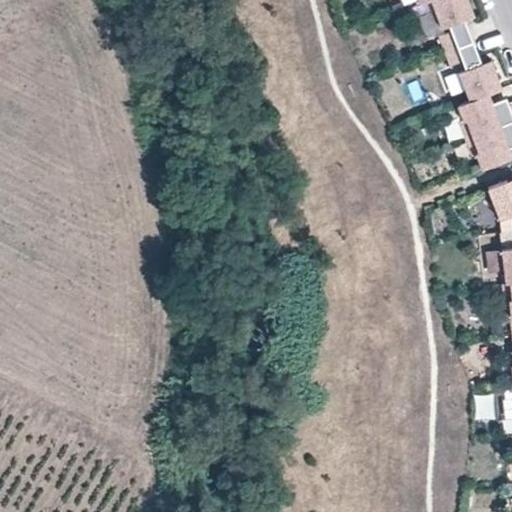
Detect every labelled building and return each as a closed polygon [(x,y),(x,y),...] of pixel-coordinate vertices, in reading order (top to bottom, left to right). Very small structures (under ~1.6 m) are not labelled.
[(475,14),(469,0),(433,0),(444,26),(451,24),(466,18),(475,14)] [(422,14),(428,36),(442,33),(436,10),(422,14)] [(453,30),(468,24),(466,18),(451,24),(453,30)] [(446,51),(474,40),(468,24),(453,30),(440,35),(446,51)] [(480,56),(474,40),(446,51),(452,67),(465,62),(480,56)] [(468,68),(483,62),(480,56),(465,62),(468,68)] [(503,87),(492,58),(483,62),(468,68),(460,70),(471,99),(490,92),(503,87)] [(474,134),(511,119),(511,103),(510,104),(497,109),(494,102),(490,92),(471,99),(460,104),(465,118),(465,119),(468,118),(474,134)] [(497,109),(510,104),(508,97),(494,102),(497,109)] [(461,119),(468,137),(474,134),(468,118),(465,119),(465,118),(461,119)] [(511,149),(510,145),(508,138),(511,136),(511,119),(474,134),(480,150),(477,151),(478,152),(484,167),(511,155),(511,149)] [(474,134),(468,137),(474,153),(478,152),(477,151),(480,150),(474,134)] [(511,177),(490,185),(502,217),(511,214),(511,217),(511,177)] [(507,280),(503,281),(505,299),(510,298),(509,297),(511,296),(511,292),(511,280),(507,280)] [(494,417),(493,394),(474,395),(475,418),(494,417)]
